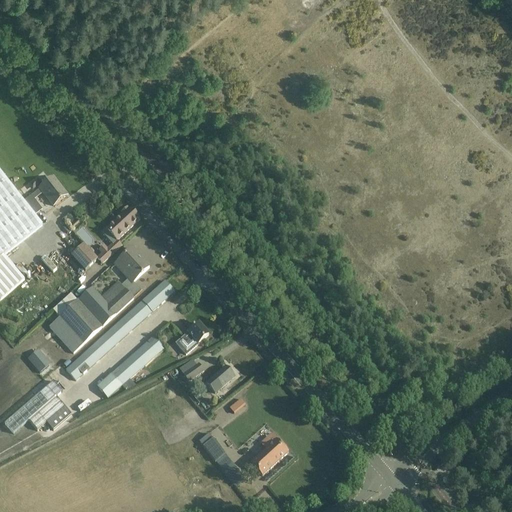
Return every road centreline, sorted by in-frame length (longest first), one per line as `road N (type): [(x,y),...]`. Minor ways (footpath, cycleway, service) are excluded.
road 1 (tertiary): [(393,481),(0,35)]
road 2 (tertiary): [(393,481),(511,394)]
